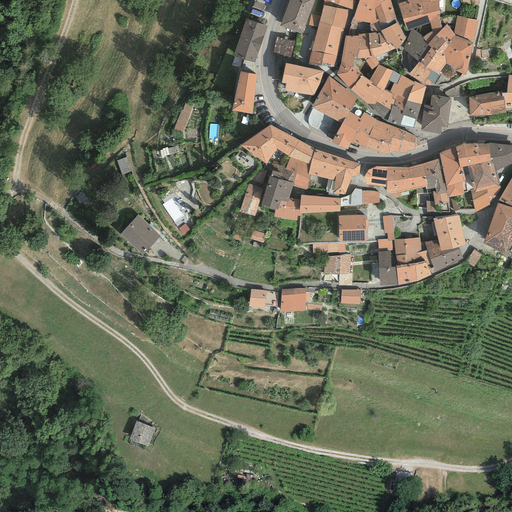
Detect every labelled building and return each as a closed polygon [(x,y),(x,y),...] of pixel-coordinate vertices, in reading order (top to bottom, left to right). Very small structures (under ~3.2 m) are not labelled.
[(302,34),(313,0),(288,0),(279,26),(302,34)] [(324,0),(325,0),(352,10),(355,0),(324,0)] [(358,0),(354,18),(353,20),(369,23),(371,33),(380,32),(397,23),(395,18),(389,0),(358,0)] [(398,4),(406,31),(410,30),(413,29),(429,23),(432,31),(435,35),(441,29),(438,14),(440,14),(438,1),(440,1),(439,0),(409,0),(408,0),(395,0),(397,4),(398,4)] [(349,10),(323,6),(320,17),(318,27),(308,63),(321,66),(322,63),(335,65),(344,28),(349,10)] [(318,27),(320,17),(311,14),(308,25),(318,27)] [(454,34),(473,41),(478,20),(457,16),(453,32),(454,34)] [(353,20),(354,18),(352,17),(347,36),(357,36),(357,34),(368,33),(371,33),(369,23),(353,20)] [(267,26),(245,19),(233,56),(254,64),(267,26)] [(371,33),(368,33),(369,49),(371,58),(372,59),(374,57),(395,48),(396,50),(405,38),(397,23),(380,32),(371,33)] [(454,36),(446,24),(441,29),(435,35),(432,31),(423,38),(427,45),(430,48),(441,56),(444,51),(448,46),(447,44),(454,36)] [(410,30),(403,49),(419,62),(420,63),(430,48),(427,45),(423,38),(413,29),(410,30)] [(345,36),(341,62),(351,67),(352,65),(353,56),(357,56),(357,59),(369,58),(371,58),(369,49),(368,33),(357,34),(357,36),(347,36),(345,36)] [(444,51),(445,63),(456,68),(455,71),(466,76),(473,43),(454,36),(447,44),(448,45),(448,46),(444,51)] [(295,40),(276,37),(273,53),(291,57),(295,40)] [(503,45),(482,51),(481,58),(503,50),(503,45)] [(420,63),(438,74),(445,63),(444,51),(441,56),(430,48),(420,63)] [(369,58),(365,61),(371,70),(378,65),(379,64),(374,57),(372,59),(371,58),(369,58)] [(361,76),(362,75),(352,65),(351,67),(341,62),(336,75),(350,90),(361,76)] [(420,63),(419,62),(409,75),(423,84),(423,83),(429,86),(431,82),(434,84),(440,76),(438,74),(420,63)] [(285,84),(284,91),(313,96),(319,84),(323,71),(285,63),(281,83),(285,84)] [(369,81),(361,76),(350,90),(368,104),(374,105),(384,90),(388,80),(392,71),(378,65),(369,81)] [(401,75),(392,71),(388,80),(393,84),(396,85),(401,75)] [(258,75),(240,72),(231,110),(252,114),(258,75)] [(414,82),(401,75),(396,85),(393,84),(389,92),(393,95),(391,97),(395,99),(393,106),(398,107),(398,109),(403,111),(414,82)] [(504,96),(505,109),(511,108),(511,75),(508,75),(506,93),(501,93),(502,96),(504,96)] [(356,98),(328,77),(311,108),(342,124),(345,118),(346,118),(349,112),(356,98)] [(425,86),(414,81),(414,82),(403,111),(401,115),(403,116),(400,126),(413,129),(415,120),(416,120),(425,86)] [(383,120),(387,122),(392,105),(393,106),(395,99),(391,97),(393,95),(389,92),(384,90),(374,105),(368,104),(383,120)] [(469,97),(469,116),(490,115),(505,112),(505,109),(504,96),(502,96),(501,93),(501,92),(469,97)] [(441,127),(447,128),(451,99),(431,95),(429,106),(424,105),(420,131),(440,134),(441,127)] [(186,101),(172,128),(181,133),(195,106),(186,101)] [(392,105),(387,122),(400,126),(403,116),(401,115),(403,111),(398,109),(398,107),(393,106),(392,105)] [(360,119),(349,112),(346,118),(345,118),(342,124),(331,142),(347,150),(350,143),(351,143),(352,142),(362,120),(360,119)] [(363,113),(360,119),(362,120),(352,142),(365,148),(365,147),(369,138),(367,137),(368,134),(375,120),(363,113)] [(395,128),(375,120),(368,134),(367,137),(369,138),(390,145),(395,128)] [(270,125),(240,145),(265,163),(276,149),(288,156),(290,157),(310,165),(315,149),(270,125)] [(416,137),(395,128),(390,145),(388,150),(406,154),(406,151),(414,149),(414,147),(416,147),(416,137)] [(388,150),(390,145),(369,138),(365,147),(387,154),(388,150)] [(493,165),(495,171),(511,163),(511,146),(488,143),(488,144),(490,161),(493,165)] [(463,144),(455,147),(459,167),(462,167),(467,166),(490,161),(488,144),(463,144)] [(455,147),(439,153),(449,198),(450,197),(453,197),(464,194),(463,192),(467,192),(465,180),(462,167),(459,167),(455,147)] [(361,165),(315,149),(310,165),(308,174),(310,174),(335,181),(333,193),(344,195),(351,177),(358,175),(361,165)] [(310,165),(290,157),(285,169),(285,170),(296,173),(293,186),(306,189),(310,174),(308,174),(310,165)] [(125,158),(116,161),(120,171),(129,168),(125,158)] [(439,159),(421,164),(426,186),(425,187),(425,189),(435,188),(435,191),(436,194),(446,193),(439,159)] [(490,161),(467,166),(473,190),(474,193),(498,186),(495,171),(493,165),(490,161)] [(426,186),(421,164),(408,168),(386,167),(386,187),(386,195),(400,192),(425,187),(426,186)] [(285,170),(285,169),(273,166),(270,177),(269,177),(260,205),(275,210),(275,209),(278,210),(280,201),(288,202),(289,198),(293,186),(296,173),(285,170)] [(386,187),(386,167),(376,166),(368,170),(364,177),(366,184),(386,187)] [(266,172),(258,169),(248,179),(262,184),(266,172)] [(511,176),(511,177),(504,190),(498,200),(511,205),(511,176)] [(263,189),(248,184),(240,211),(254,216),(263,189)] [(473,190),(470,190),(475,213),(490,208),(489,203),(501,188),(498,186),(474,193),(473,190)] [(81,189),(77,187),(73,192),(80,202),(86,198),(81,189)] [(435,191),(432,192),(434,201),(435,205),(438,204),(448,203),(446,193),(436,194),(435,191)] [(340,199),(300,196),(300,200),(299,214),(301,214),(340,211),(340,199)] [(453,197),(450,197),(453,212),(459,210),(457,204),(455,205),(453,197)] [(300,200),(289,198),(288,202),(280,201),(278,210),(275,209),(275,210),(273,217),(296,220),(297,216),(301,216),(301,214),(299,214),(300,200)] [(434,201),(426,201),(427,212),(438,213),(438,204),(435,205),(434,201)] [(511,208),(497,203),(483,243),(505,255),(511,237),(511,208)] [(142,256),(160,236),(138,215),(120,234),(142,256)] [(365,215),(338,216),(339,242),(366,241),(365,215)] [(391,215),(382,216),(384,233),(387,233),(387,239),(388,241),(394,240),(391,215)] [(459,216),(433,219),(437,236),(440,250),(459,247),(465,245),(462,232),(459,216)] [(265,234),(253,230),(250,238),(250,239),(262,242),(265,234)] [(419,238),(394,240),(394,250),(396,266),(425,261),(427,265),(431,264),(424,242),(420,243),(419,238)] [(387,239),(377,239),(378,251),(394,251),(394,250),(394,240),(388,241),(387,239)] [(437,240),(424,242),(431,264),(436,273),(462,259),(459,247),(440,250),(437,240)] [(344,244),(312,244),(312,253),(344,252),(344,244)] [(482,255),(474,250),(466,263),(473,267),(482,255)] [(394,251),(378,251),(379,286),(398,285),(396,266),(394,251)] [(341,256),(324,256),(322,274),(338,275),(338,285),(351,285),(352,274),(350,274),(350,255),(345,255),(341,256)] [(416,282),(431,275),(427,266),(427,265),(425,261),(396,266),(398,285),(416,282)] [(305,288),(281,289),(280,312),(305,311),(305,288)] [(266,291),(250,289),(248,307),(264,308),(264,305),(276,306),(278,292),(266,291)] [(360,291),(341,290),(340,304),(360,304),(360,291)] [(155,427),(135,420),(128,439),(147,447),(155,427)] [(415,472),(396,471),(394,485),(413,487),(415,472)]
